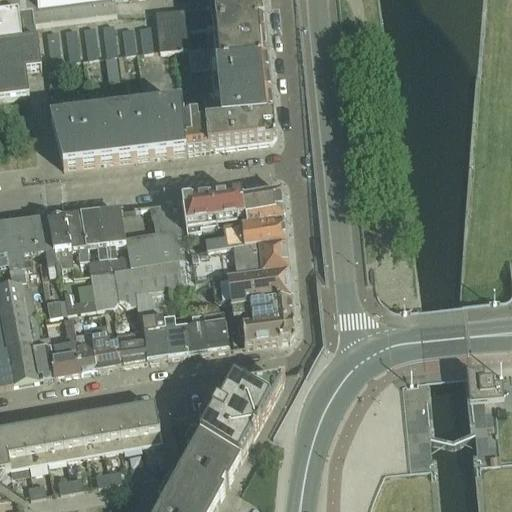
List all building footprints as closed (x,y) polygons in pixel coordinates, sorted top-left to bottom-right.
[(0,0),(0,2),(2,19),(34,15),(36,31),(118,21),(116,5),(129,3),(128,0),(0,0)] [(261,0),(217,0),(218,14),(220,13),(220,12),(263,9),(261,0)] [(220,13),(218,14),(211,14),(213,34),(265,29),(263,9),(220,12),(220,13)] [(0,105),(30,102),(27,76),(40,74),(41,75),(42,75),(42,71),(38,43),(37,43),(37,40),(36,31),(34,15),(2,19),(0,19),(0,105)] [(157,20),(160,59),(189,56),(187,37),(186,17),(157,20)] [(213,34),(217,73),(269,68),(265,29),(213,34)] [(104,32),(108,63),(118,62),(114,31),(104,32)] [(141,34),(144,59),(154,57),(151,32),(141,34)] [(85,34),(89,65),(99,64),(95,33),(85,34)] [(67,37),(71,68),(81,66),(77,35),(67,37)] [(137,60),(134,35),(123,36),(127,61),(137,60)] [(48,39),(52,70),(62,69),(58,38),(48,39)] [(217,73),(222,130),(222,131),(275,125),(269,68),(217,73)] [(185,160),(183,127),(181,111),(52,127),(64,174),(64,175),(185,160)] [(13,138),(30,136),(33,136),(31,121),(28,121),(12,123),(13,138)] [(205,125),(183,127),(185,160),(208,157),(205,125)] [(205,125),(208,157),(272,150),(276,143),(275,125),(222,131),(222,130),(211,131),(210,125),(205,125)] [(188,244),(222,238),(285,228),(282,203),(276,199),(242,205),(242,203),(234,204),(234,205),(191,210),(191,209),(182,210),(183,211),(188,244)] [(125,252),(127,264),(129,274),(130,274),(191,265),(188,244),(183,211),(182,210),(150,214),(155,247),(125,252)] [(129,274),(127,264),(117,265),(115,254),(125,252),(120,218),(100,221),(106,250),(110,277),(129,274)] [(89,269),(91,280),(110,277),(106,250),(100,221),(81,223),(88,257),(98,256),(100,267),(89,269)] [(70,256),(70,259),(78,258),(79,265),(78,265),(79,270),(89,269),(88,257),(81,223),(63,225),(70,256)] [(55,259),(57,273),(64,272),(64,275),(72,274),(70,259),(70,256),(63,225),(47,227),(55,259)] [(47,227),(32,228),(39,263),(47,262),(48,268),(47,268),(48,274),(57,273),(55,259),(47,227)] [(23,260),(25,278),(34,276),(33,270),(32,270),(31,264),(39,263),(32,228),(16,231),(23,260)] [(204,252),(206,263),(231,259),(286,251),(285,228),(222,238),(224,250),(204,252)] [(23,260),(16,231),(0,233),(0,244),(8,275),(9,278),(16,277),(16,279),(25,278),(23,260)] [(0,277),(8,275),(0,244),(0,277)] [(231,259),(206,263),(191,265),(130,274),(134,299),(166,295),(213,289),(235,286),(289,279),(286,251),(231,259)] [(86,317),(90,339),(97,377),(147,368),(142,339),(140,328),(139,328),(136,310),(134,299),(130,274),(129,274),(110,277),(91,280),(96,316),(86,317)] [(247,312),(292,307),(289,279),(235,286),(213,289),(216,309),(221,313),(233,311),(234,314),(247,312)] [(59,290),(61,306),(64,322),(74,320),(70,288),(59,290)] [(0,319),(6,357),(13,392),(39,388),(31,347),(27,323),(21,290),(0,292),(0,319)] [(166,295),(134,299),(136,310),(139,328),(140,328),(142,327),(143,326),(155,324),(169,322),(166,295)] [(64,322),(61,306),(49,307),(52,324),(64,322)] [(292,307),(247,312),(234,314),(230,315),(232,326),(251,323),(253,332),(294,327),(292,307)] [(6,357),(0,319),(0,394),(13,392),(6,357)] [(31,347),(39,388),(55,385),(50,353),(49,344),(41,346),(36,321),(27,323),(31,347)] [(69,350),(50,353),(55,385),(82,380),(75,342),(71,324),(65,325),(69,350)] [(142,327),(140,328),(142,339),(147,368),(167,365),(163,337),(157,338),(155,324),(143,326),(142,327)] [(294,327),(253,332),(242,333),(245,354),(290,347),(295,342),(294,327)] [(204,332),(208,359),(230,356),(226,329),(204,332)] [(204,332),(184,335),(188,362),(208,359),(204,332)] [(163,337),(167,365),(188,362),(184,335),(163,337)] [(97,377),(90,339),(75,342),(82,380),(97,377)] [(200,446),(241,468),(284,391),(283,390),(282,389),(226,399),(203,442),(200,446)] [(468,392),(470,415),(505,412),(503,395),(494,396),(494,389),(479,390),(468,392)] [(136,416),(143,454),(163,450),(156,412),(136,416)] [(143,454),(136,416),(117,419),(124,457),(143,454)] [(98,422),(105,460),(124,457),(117,419),(98,422)] [(80,426),(86,464),(105,460),(98,422),(80,426)] [(86,464),(80,426),(61,429),(67,467),(86,464)] [(67,467),(61,429),(42,432),(49,470),(67,467)] [(42,432),(23,436),(30,474),(49,470),(42,432)] [(4,439),(11,477),(30,474),(23,436),(4,439)] [(0,479),(11,477),(4,439),(0,439),(0,479)] [(172,497),(199,511),(217,511),(225,497),(222,496),(226,489),(229,490),(241,468),(200,446),(172,497)] [(142,473),(145,485),(156,483),(154,471),(142,473)] [(145,485),(142,473),(131,475),(133,487),(145,485)] [(109,479),(111,491),(123,489),(120,477),(109,479)] [(111,491),(109,479),(97,481),(99,493),(111,491)] [(71,486),(73,498),(85,496),(83,484),(71,486)] [(73,498),(71,486),(59,488),(61,500),(73,498)] [(37,492),(39,504),(47,503),(45,491),(37,492)] [(39,504),(37,492),(29,494),(31,505),(39,504)] [(199,511),(172,497),(164,511),(199,511)]
